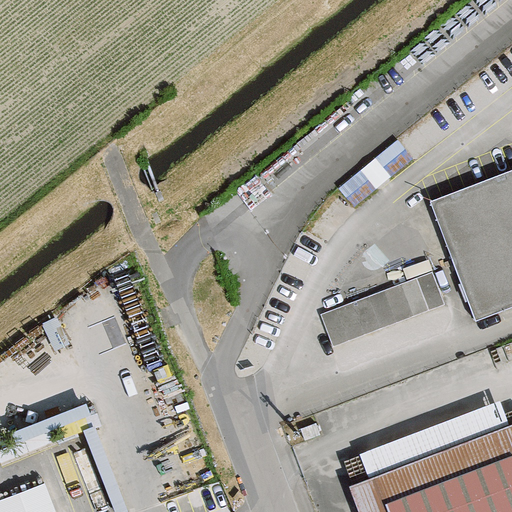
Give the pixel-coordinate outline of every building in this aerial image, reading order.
[(358,204),(416,153),(399,134),(341,185),(358,204)] [(475,317),(511,303),(511,171),(431,202),(475,317)] [(430,272),(321,313),(333,346),(443,304),(430,272)] [(0,433),(0,453),(1,456),(93,416),(85,397),(0,433)] [(511,511),(511,425),(352,484),(361,511),(511,511)] [(60,511),(51,478),(0,491),(0,504),(2,511),(60,511)]
